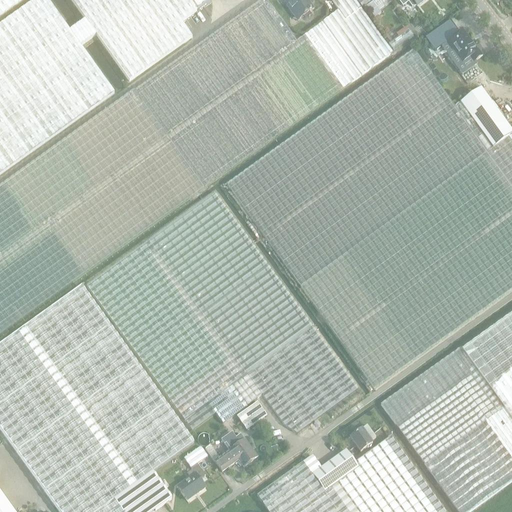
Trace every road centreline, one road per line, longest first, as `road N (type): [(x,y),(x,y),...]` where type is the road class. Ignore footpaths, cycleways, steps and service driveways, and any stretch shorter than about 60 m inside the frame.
road 1 (unclassified): [(207,511),(511,296)]
road 2 (unclassified): [(0,178),(252,0)]
